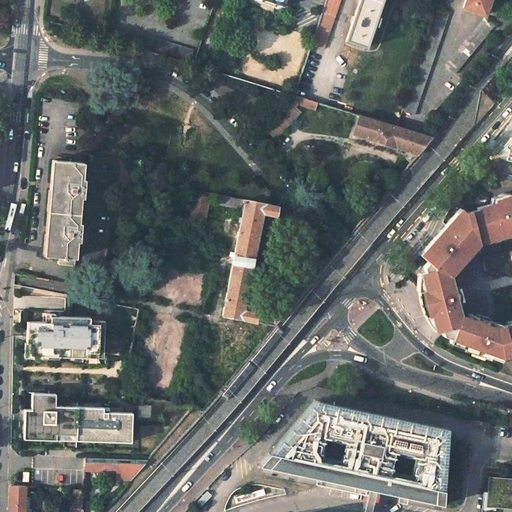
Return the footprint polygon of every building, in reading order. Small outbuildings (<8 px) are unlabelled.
[(339,0),(325,0),(311,44),(323,48),(339,0)] [(380,0),(358,0),(345,39),(365,46),(380,0)] [(465,0),(463,7),(484,14),(488,0),(465,0)] [(449,11),(436,7),(401,110),(414,114),(449,11)] [(494,25),(486,18),(446,64),(454,72),(494,25)] [(192,50),(134,31),(129,45),(188,63),(192,50)] [(292,95),(264,127),(275,138),(294,117),(298,112),(296,110),(293,108),(297,104),(299,97),(292,95)] [(318,103),(299,97),(297,104),(315,109),(318,103)] [(416,133),(359,115),(353,133),(407,151),(417,154),(431,137),(416,133)] [(511,139),(497,156),(511,160),(511,139)] [(417,154),(407,151),(404,159),(411,162),(417,154)] [(82,164),(54,162),(46,256),(58,257),(58,266),(73,268),(75,237),(78,237),(79,230),(76,229),(80,193),(82,193),(82,187),(81,186),(82,164)] [(207,196),(193,193),(189,220),(202,222),(207,196)] [(233,253),(252,257),(260,212),(275,215),(276,206),(215,194),(213,202),(242,208),(236,236),(233,253)] [(511,195),(494,200),(493,203),(474,208),(475,210),(469,212),(477,242),(484,240),(484,239),(496,235),(497,237),(511,233),(511,231),(511,230),(511,195)] [(459,208),(419,257),(428,264),(432,267),(435,264),(448,275),(477,242),(469,212),(464,213),(459,208)] [(442,336),(450,339),(458,314),(453,296),(448,275),(435,264),(432,267),(428,264),(423,269),(424,274),(420,275),(424,290),(421,291),(422,293),(425,303),(428,314),(431,313),(436,329),(441,327),(442,336)] [(450,339),(449,343),(468,349),(469,347),(485,352),(484,354),(500,358),(502,350),(506,349),(511,348),(511,351),(511,321),(505,323),(486,317),(485,319),(476,317),(477,315),(470,312),(468,317),(458,314),(450,339)] [(88,352),(97,353),(99,324),(89,323),(90,318),(90,317),(50,315),(49,321),(26,320),(25,342),(29,342),(28,354),(40,354),(40,352),(57,353),(57,355),(87,357),(88,352)] [(88,352),(87,357),(102,358),(104,319),(90,318),(89,323),(99,324),(97,353),(88,352)] [(24,431),(34,432),(34,438),(56,439),(56,434),(99,436),(99,441),(121,443),(122,437),(130,438),(132,413),(123,413),(103,412),(103,407),(55,405),(56,393),(37,392),(37,408),(27,408),(27,420),(24,420),(24,431)] [(267,454),(256,467),(440,504),(441,489),(438,489),(443,431),(313,405),(270,455),(267,454)] [(129,481),(146,461),(83,459),(83,472),(116,473),(115,481),(129,481)] [(511,478),(489,477),(486,507),(511,509),(511,478)] [(23,511),(25,487),(8,486),(7,511),(23,511)] [(80,511),(82,491),(70,490),(68,511),(65,511),(60,511),(59,511),(80,511)]
